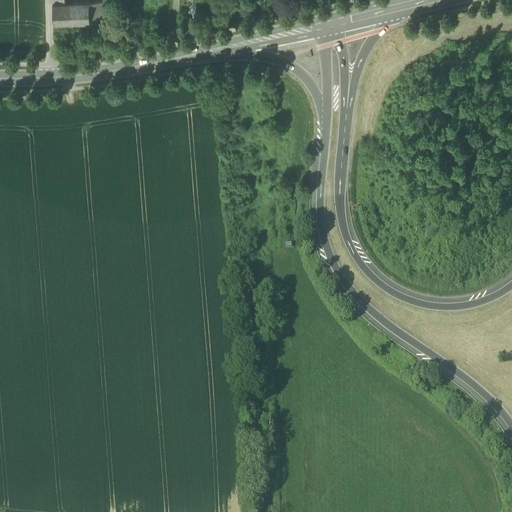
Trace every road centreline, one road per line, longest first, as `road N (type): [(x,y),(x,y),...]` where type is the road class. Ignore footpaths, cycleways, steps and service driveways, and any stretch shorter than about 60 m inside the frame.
road 1 (motorway): [(327,115),(319,217),(345,285),(511,428)]
road 2 (motorway): [(511,289),(488,303),(439,310),(409,303),(364,271),(339,211),(346,110)]
road 3 (track): [(308,0),(77,53),(0,54)]
road 4 (secondary): [(0,78),(88,74),(180,57)]
road 5 (motorway): [(180,57),(285,62),(327,115)]
road 6 (secondary): [(180,57),(323,24)]
